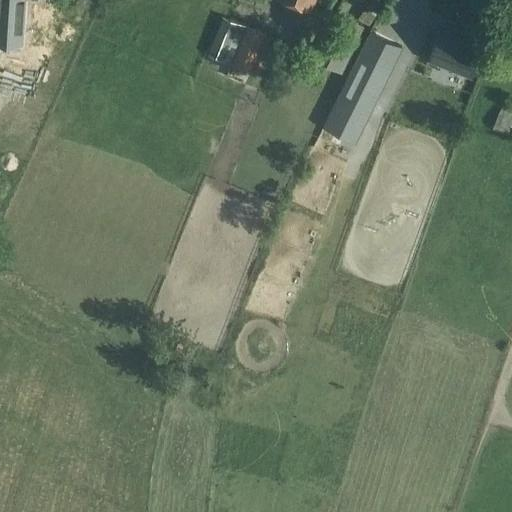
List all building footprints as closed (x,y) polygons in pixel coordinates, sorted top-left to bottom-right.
[(22,30),(24,0),(0,0),(0,40),(21,42),(22,30)] [(79,0),(77,7),(86,12),(91,0),(79,0)] [(285,0),(312,10),(315,0),(285,0)] [(341,71),(364,26),(341,14),(327,43),(329,44),(327,49),(324,48),(318,59),(341,71)] [(208,53),(258,73),(273,36),(223,16),(208,53)] [(474,73),(486,40),(444,23),(431,57),(474,73)] [(356,141),(403,46),(371,30),(324,125),(356,141)] [(428,60),(417,97),(446,106),(457,69),(428,60)] [(511,103),(504,101),(501,109),(500,110),(492,129),(511,136),(511,103)] [(191,358),(194,348),(178,342),(175,352),(191,358)]
